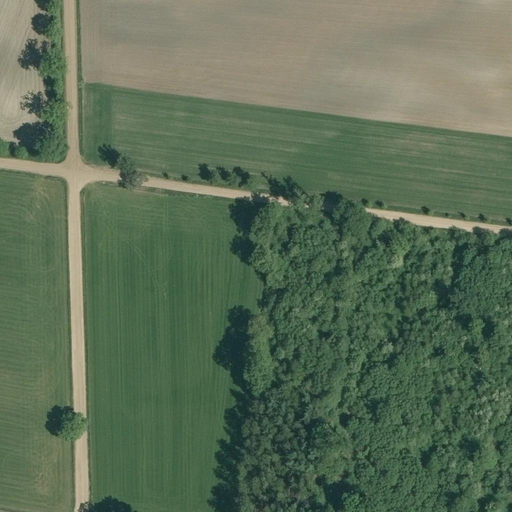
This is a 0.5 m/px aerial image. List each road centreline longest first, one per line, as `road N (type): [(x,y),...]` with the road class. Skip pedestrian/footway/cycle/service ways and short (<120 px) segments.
road 1 (track): [(511,231),(75,174)]
road 2 (track): [(75,174),(83,511)]
road 3 (track): [(72,0),(75,174)]
